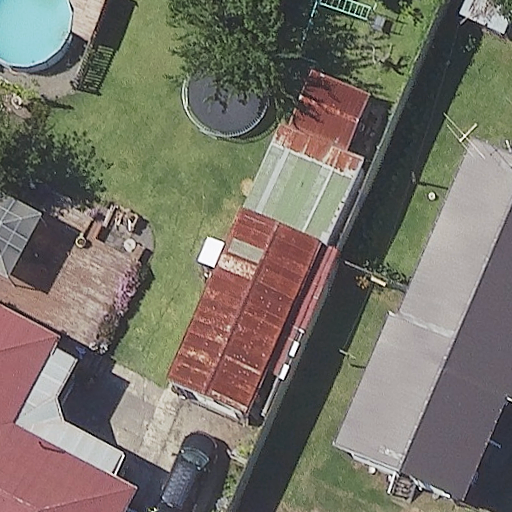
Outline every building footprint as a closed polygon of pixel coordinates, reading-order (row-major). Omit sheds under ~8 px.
[(511,42),(511,0),(464,0),(456,18),(511,42)] [(362,73),(384,23),(341,4),(174,379),(268,421),(413,96),(362,73)] [(260,103),(193,65),(154,133),(222,171),(260,103)] [(511,154),(478,140),(344,444),(467,497),(511,397),(511,396),(511,154)] [(89,323),(0,274),(0,511),(127,511),(148,474),(39,416),(89,323)]
